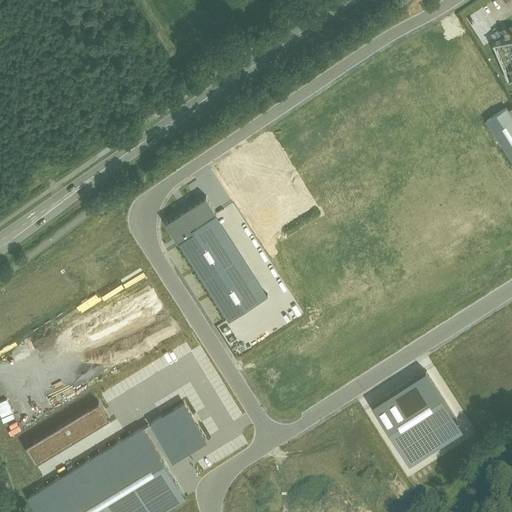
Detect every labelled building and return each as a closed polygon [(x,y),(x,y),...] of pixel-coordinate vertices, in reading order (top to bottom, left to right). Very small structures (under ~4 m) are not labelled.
[(511,35),(493,43),(509,81),(511,79),(511,35)] [(511,115),(507,107),(487,120),(511,159),(511,115)] [(167,221),(229,318),(268,293),(206,196),(167,221)] [(430,369),(375,404),(413,465),(468,430),(430,369)] [(100,396),(21,444),(35,466),(114,418),(100,396)] [(184,401),(150,421),(173,459),(207,438),(184,401)] [(161,511),(186,497),(143,427),(28,496),(37,511),(161,511)]
